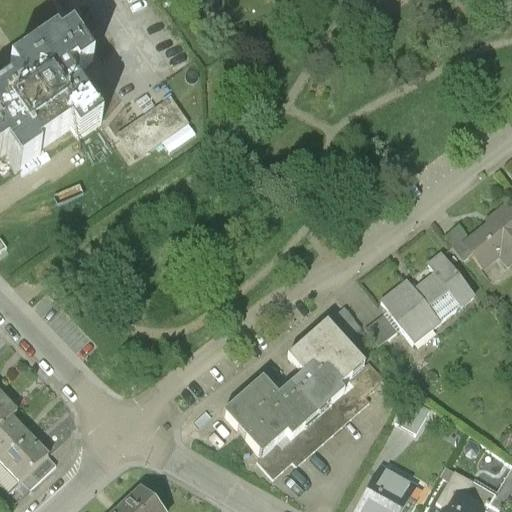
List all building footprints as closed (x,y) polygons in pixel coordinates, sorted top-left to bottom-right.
[(217,16),(213,0),(195,5),(199,21),(217,16)] [(54,42),(9,73),(17,85),(0,96),(0,157),(6,154),(19,173),(39,159),(36,155),(77,128),(84,139),(100,128),(66,79),(74,73),(77,78),(91,68),(70,38),(57,47),(54,42)] [(170,105),(117,143),(134,167),(187,130),(170,105)] [(511,221),(505,212),(491,222),(494,226),(470,244),(464,249),(471,258),(481,271),(507,250),(511,256),(511,221)] [(459,231),(444,243),(462,266),(471,258),(464,249),(470,244),(459,231)] [(436,280),(415,296),(407,287),(380,308),(413,349),(474,302),(442,260),(429,270),(436,280)] [(397,338),(383,321),(364,335),(377,353),(397,338)] [(364,370),(326,327),(287,361),(302,378),(289,389),(317,420),(343,397),(338,392),(364,370)] [(343,397),(317,420),(332,438),(369,405),(365,401),(385,384),(368,365),(364,370),(338,392),(343,397)] [(277,400),(262,383),(223,418),(260,460),(286,438),(290,443),(317,420),(289,389),(277,400)] [(0,401),(0,431),(9,423),(15,417),(0,401)] [(393,428),(414,439),(428,415),(407,403),(393,428)] [(317,420),(290,443),(286,438),(260,460),(256,464),(272,483),(292,466),(295,470),(332,438),(317,420)] [(0,431),(0,468),(28,442),(9,423),(0,431)] [(28,442),(0,468),(17,487),(19,486),(45,461),(28,442)] [(45,461),(19,486),(28,495),(54,471),(45,461)] [(472,487),(454,476),(435,508),(442,511),(483,511),(484,510),(486,511),(488,509),(491,511),(503,511),(511,498),(511,497),(511,471),(497,497),(474,483),(472,487)] [(395,511),(408,489),(382,475),(359,511),(395,511)] [(153,511),(141,498),(125,511),(153,511)]
